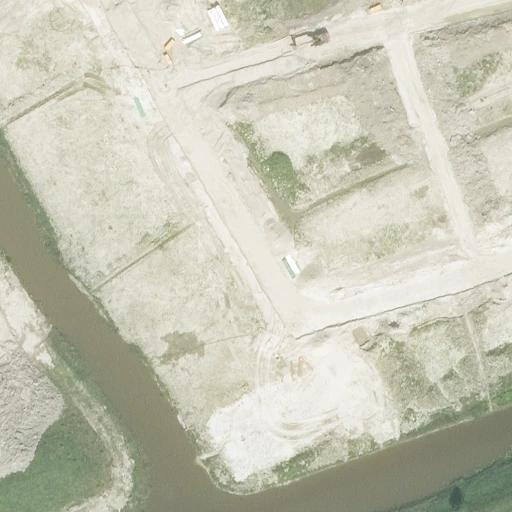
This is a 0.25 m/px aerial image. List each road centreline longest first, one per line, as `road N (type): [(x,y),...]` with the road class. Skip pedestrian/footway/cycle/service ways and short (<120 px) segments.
road 1 (residential): [(161,89),(511,1)]
road 2 (residential): [(161,89),(298,320)]
